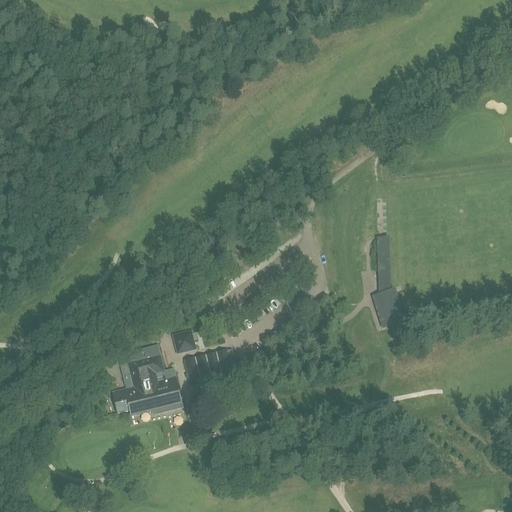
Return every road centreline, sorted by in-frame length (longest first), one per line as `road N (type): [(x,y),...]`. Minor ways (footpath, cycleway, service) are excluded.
road 1 (unclassified): [(24,406),(47,464),(65,479),(96,483),(208,432),(286,420),(220,337),(186,317),(150,313)]
road 2 (track): [(301,229),(322,184),(511,45)]
road 3 (unclassified): [(150,313),(267,229),(301,229)]
road 4 (unclassified): [(24,406),(150,313)]
